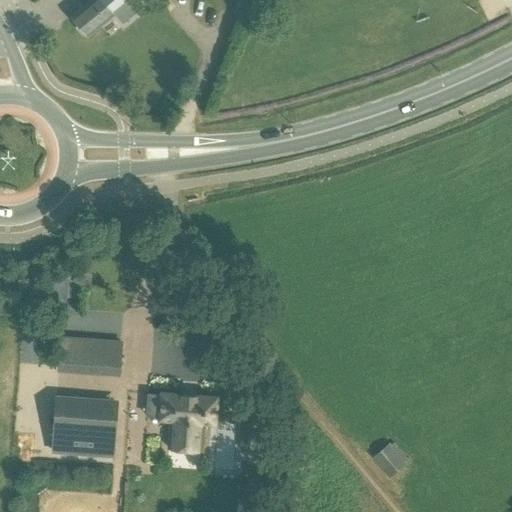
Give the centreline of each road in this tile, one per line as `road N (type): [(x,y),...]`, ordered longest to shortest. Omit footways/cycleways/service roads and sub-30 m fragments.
road 1 (track): [(168,186),(166,229),(396,511)]
road 2 (primary): [(67,172),(245,157),(320,132)]
road 3 (primary): [(320,132),(68,141)]
road 4 (primary): [(320,132),(511,61)]
